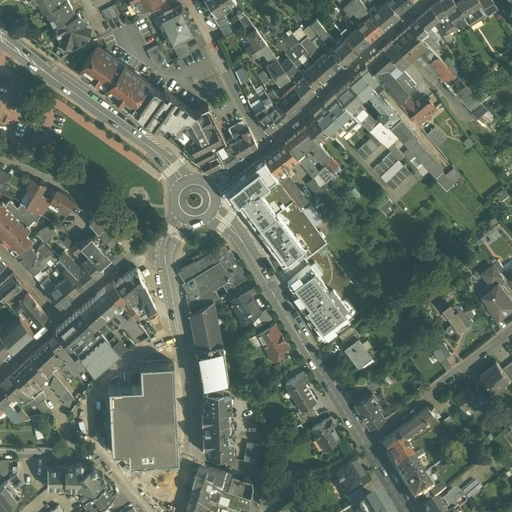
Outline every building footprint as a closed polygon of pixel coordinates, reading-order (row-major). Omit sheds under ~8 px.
[(30,0),(32,2),(35,0),(36,0),(42,11),(45,9),(62,0),(30,0)] [(67,0),(62,0),(45,9),(48,15),(52,16),(53,16),(57,24),(77,14),(74,9),(73,10),(67,0)] [(131,0),(137,12),(148,7),(161,0),(131,0)] [(235,0),(204,0),(215,15),(222,10),(221,9),(229,4),(229,5),(236,0),(235,0)] [(350,0),(343,7),(349,14),(353,10),(359,18),(361,17),(363,19),(371,13),(360,0),(350,0)] [(386,0),(371,13),(383,28),(399,15),(397,13),(386,0)] [(403,8),(396,0),(386,0),(397,13),(403,8)] [(396,0),(403,8),(412,0),(396,0)] [(453,0),(441,0),(439,1),(447,14),(447,15),(452,21),(462,15),(455,2),(453,0)] [(458,0),(455,2),(462,15),(465,19),(470,26),(488,14),(480,3),(480,2),(478,0),(458,0)] [(497,8),(492,0),(478,0),(480,2),(480,3),(488,14),(497,8)] [(439,1),(431,7),(439,19),(439,20),(447,15),(447,14),(439,1)] [(118,3),(113,6),(118,15),(123,13),(118,3)] [(181,4),(156,17),(170,45),(172,45),(182,40),(196,33),(181,4)] [(118,15),(113,6),(108,8),(112,18),(118,15)] [(342,19),(331,6),(326,11),(323,13),(343,34),(344,35),(348,32),(340,21),(342,19)] [(148,7),(137,12),(140,18),(150,13),(148,7)] [(431,7),(417,19),(426,29),(432,36),(435,34),(429,26),(433,23),(438,29),(437,29),(441,36),(443,35),(448,42),(451,39),(445,30),(441,23),(439,20),(439,19),(431,7)] [(108,8),(102,11),(107,21),(112,18),(108,8)] [(222,10),(215,15),(212,17),(218,25),(228,19),(222,10)] [(77,14),(57,24),(56,30),(62,32),(58,43),(71,46),(73,40),(79,42),(81,36),(87,38),(91,26),(85,24),(86,20),(82,19),(79,13),(77,14)] [(383,28),(371,13),(363,19),(357,24),(369,39),(383,28)] [(245,14),(239,18),(250,33),(256,28),(247,17),(245,14)] [(462,15),(452,21),(455,26),(458,24),(463,21),(465,19),(462,15)] [(329,34),(316,18),(310,23),(319,34),(322,39),(329,34)] [(417,19),(409,25),(419,35),(420,34),(424,30),(426,29),(417,19)] [(445,20),(441,23),(445,30),(449,27),(445,20)] [(309,24),(302,29),(311,40),(319,34),(310,23),(309,24)] [(348,32),(344,35),(357,49),(369,39),(357,24),(348,32)] [(409,25),(391,41),(409,59),(414,55),(418,52),(427,44),(419,35),(409,25)] [(276,58),(268,46),(256,28),(250,33),(247,34),(248,34),(244,37),(250,45),(245,48),(251,57),(251,58),(260,52),(263,52),(267,58),(270,62),(276,58)] [(431,37),(424,30),(420,34),(432,46),(437,42),(435,40),(434,41),(431,37)] [(319,34),(311,40),(317,47),(319,44),(324,41),(322,39),(319,34)] [(344,35),(343,34),(332,43),(330,41),(332,39),(329,34),(322,39),(324,41),(329,48),(342,63),(357,49),(344,35)] [(307,35),(299,41),(300,42),(302,44),(303,46),(311,40),(307,35)] [(182,40),(172,45),(179,59),(190,54),(182,40)] [(311,40),(303,46),(312,57),(314,61),(320,56),(314,49),(317,47),(311,40)] [(342,63),(329,48),(324,41),(319,44),(325,51),(323,54),(335,68),(342,63)] [(391,41),(366,63),(367,65),(377,77),(384,84),(399,102),(408,93),(418,85),(401,66),(409,59),(391,41)] [(158,44),(147,50),(153,60),(164,55),(158,44)] [(297,49),(291,54),(296,59),(303,53),(308,60),(312,57),(302,44),(297,49)] [(427,44),(418,52),(429,64),(438,55),(427,44)] [(124,63),(99,46),(96,47),(80,70),(81,70),(91,77),(91,78),(92,78),(93,78),(96,80),(95,80),(96,81),(97,81),(106,87),(104,89),(105,90),(124,63)] [(418,52),(414,55),(434,78),(438,74),(429,64),(418,52)] [(335,68),(323,54),(320,56),(314,61),(315,61),(327,75),(335,68)] [(164,55),(153,60),(159,66),(165,57),(164,55)] [(294,60),(290,55),(288,57),(294,64),(296,62),(294,60)] [(438,55),(429,64),(438,74),(442,77),(441,78),(456,94),(465,85),(453,72),(447,66),(438,55)] [(294,64),(288,57),(280,64),(282,67),(288,75),(291,72),(294,69),(296,71),(302,78),(304,76),(302,73),(299,70),(294,64)] [(267,58),(259,64),(261,67),(266,64),(270,62),(267,58)] [(280,64),(276,58),(270,62),(266,64),(274,77),(279,85),(289,78),(282,68),(282,67),(280,64)] [(296,62),(294,64),(299,70),(303,66),(298,60),(296,62)] [(453,60),(447,66),(453,72),(459,67),(453,60)] [(327,75),(315,61),(315,62),(312,64),(324,78),(327,75)] [(124,63),(105,90),(106,90),(115,96),(115,97),(116,97),(116,96),(120,98),(119,99),(120,100),(129,106),(129,107),(130,107),(133,103),(148,82),(148,81),(124,63)] [(324,78),(312,64),(311,64),(302,73),(304,76),(314,86),(324,78)] [(367,65),(360,71),(375,88),(377,90),(384,84),(377,77),(367,65)] [(242,67),(235,71),(241,83),(249,78),(242,67)] [(263,71),(257,75),(263,84),(269,80),(263,71)] [(375,88),(360,71),(354,77),(367,93),(372,98),(371,99),(379,108),(381,110),(377,113),(381,118),(386,124),(397,115),(397,114),(377,90),(375,88)] [(314,86),(304,76),(302,78),(301,79),(298,81),(294,85),(305,100),(315,91),(312,88),(314,86)] [(367,93),(354,77),(349,81),(363,96),(367,93)] [(278,85),(273,78),(269,80),(263,84),(268,92),(276,87),(278,85)] [(349,81),(335,94),(351,110),(356,106),(355,104),(361,98),(363,96),(349,81)] [(176,131),(180,127),(195,111),(194,111),(195,110),(178,99),(178,98),(168,91),(165,89),(163,92),(148,82),(133,103),(130,107),(157,126),(167,123),(176,131)] [(294,85),(280,98),(278,100),(291,113),(305,100),(294,85)] [(465,85),(456,94),(486,126),(494,118),(465,85)] [(268,92),(266,93),(269,98),(275,92),(272,89),(268,92)] [(275,92),(269,98),(272,102),(276,99),(278,101),(279,101),(278,100),(280,98),(275,92)] [(266,93),(260,97),(260,98),(263,102),(269,98),(266,93)] [(408,93),(399,102),(404,108),(406,111),(416,102),(415,102),(408,93)] [(335,94),(324,104),(325,105),(322,108),(321,107),(313,114),(316,117),(332,135),(337,130),(342,136),(360,120),(351,110),(335,94)] [(422,97),(415,102),(416,102),(406,111),(417,124),(423,120),(423,117),(429,117),(430,113),(436,108),(427,98),(425,100),(422,97)] [(260,98),(250,105),(254,112),(265,105),(263,102),(260,98)] [(291,113),(279,101),(278,101),(277,101),(278,102),(274,106),(285,118),(291,113)] [(285,118),(274,106),(272,103),(268,105),(271,109),(268,111),(276,124),(277,126),(285,118)] [(195,111),(180,127),(190,137),(193,134),(195,136),(191,145),(209,166),(210,167),(211,166),(210,166),(218,162),(219,162),(224,160),(217,146),(226,141),(208,104),(195,110),(194,111),(195,111)] [(268,111),(265,105),(254,112),(267,132),(276,124),(268,111)] [(361,108),(356,106),(351,110),(360,120),(368,129),(375,122),(361,108)] [(406,111),(404,108),(397,114),(397,115),(413,133),(420,127),(417,124),(406,111)] [(397,115),(386,124),(398,137),(402,142),(412,134),(413,133),(397,115)] [(328,130),(316,117),(305,127),(316,140),(317,140),(328,130)] [(381,118),(375,122),(368,129),(374,135),(382,142),(386,147),(391,142),(398,137),(386,124),(381,118)] [(498,120),(486,130),(493,138),(505,127),(498,120)] [(237,123),(228,128),(231,133),(240,129),(237,123)] [(190,137),(180,127),(176,131),(183,138),(182,142),(206,169),(210,167),(209,166),(191,145),(195,136),(193,134),(190,137)] [(257,145),(248,127),(241,131),(240,131),(243,136),(244,136),(251,149),(257,145)] [(305,127),(287,140),(298,154),(304,149),(316,140),(305,127)] [(434,127),(426,134),(437,147),(445,139),(434,127)] [(233,137),(244,154),(251,149),(244,136),(243,136),(240,131),(233,136),(233,137)] [(412,134),(402,142),(408,149),(421,162),(435,178),(443,172),(415,141),(417,140),(412,134)] [(374,135),(356,151),(364,159),(382,142),(374,135)] [(244,154),(233,137),(226,141),(217,146),(224,160),(227,165),(244,154)] [(467,138),(463,142),(468,148),(472,143),(467,138)] [(317,140),(316,140),(304,149),(306,153),(310,150),(321,161),(322,161),(326,165),(331,171),(338,164),(317,140)] [(404,156),(391,142),(386,147),(391,152),(398,160),(399,161),(404,156)] [(297,158),(284,143),(279,147),(291,163),(297,158)] [(279,147),(264,159),(275,174),(282,168),(283,169),(291,163),(279,147)] [(421,162),(408,149),(404,152),(416,167),(421,162)] [(391,152),(373,168),(381,176),(398,160),(391,152)] [(319,171),(307,156),(299,161),(312,177),(319,171)] [(228,193),(236,203),(241,200),(243,203),(240,205),(240,206),(240,207),(246,216),(250,213),(253,217),(249,220),(255,228),(276,212),(294,199),(264,159),(237,179),(239,181),(229,189),(228,193)] [(402,164),(385,181),(393,189),(410,172),(402,164)] [(319,171),(312,177),(312,178),(320,187),(334,175),(331,171),(326,165),(319,171)] [(454,167),(444,175),(452,185),(462,176),(454,167)] [(283,169),(282,168),(275,174),(276,174),(283,184),(290,193),(297,188),(283,169)] [(39,180),(32,176),(26,186),(28,187),(26,191),(31,194),(28,199),(33,202),(39,192),(44,183),(39,180)] [(312,178),(306,182),(316,194),(321,189),(320,187),(312,178)] [(297,188),(290,193),(298,205),(305,200),(297,188)] [(354,188),(350,191),(357,199),(361,195),(354,188)] [(501,200),(508,196),(503,188),(497,192),(501,200)] [(63,193),(56,189),(50,199),(49,200),(60,206),(58,208),(67,213),(74,200),(62,194),(63,193)] [(26,191),(20,201),(21,202),(25,205),(28,199),(31,194),(26,191)] [(39,192),(33,202),(39,205),(44,196),(39,192)] [(385,194),(376,202),(384,211),(388,207),(393,203),(385,194)] [(44,196),(39,205),(44,210),(49,200),(50,199),(44,196)] [(1,202),(0,201),(0,236),(0,237),(0,238),(7,245),(8,244),(10,246),(17,240),(17,239),(25,232),(36,220),(36,221),(40,213),(35,211),(30,207),(25,205),(21,202),(17,206),(9,199),(5,203),(2,201),(1,202)] [(39,205),(33,202),(30,207),(35,211),(39,205)] [(306,251),(276,212),(255,228),(256,229),(260,226),(263,230),(259,232),(264,240),(268,237),(271,241),(267,244),(273,251),(277,248),(280,252),(276,255),(282,263),(285,260),(288,264),(306,251)] [(104,226),(94,216),(89,221),(98,231),(104,226)] [(74,244),(52,222),(48,225),(70,247),(74,244)] [(98,231),(96,233),(103,240),(104,242),(107,239),(112,235),(104,226),(98,231)] [(48,236),(42,229),(37,233),(43,240),(48,236)] [(17,240),(10,246),(11,247),(16,251),(26,242),(30,239),(25,232),(17,239),(17,240)] [(43,240),(37,233),(33,237),(41,245),(45,241),(43,240)] [(96,233),(92,237),(98,244),(103,240),(96,233)] [(92,237),(90,234),(79,245),(81,246),(85,250),(90,247),(93,250),(99,245),(98,244),(92,237)] [(125,251),(112,235),(107,239),(111,245),(105,250),(105,251),(110,256),(114,260),(125,251)] [(51,249),(45,241),(41,245),(38,247),(38,248),(45,255),(47,254),(47,253),(51,249)] [(36,253),(26,242),(16,251),(14,252),(26,266),(32,259),(33,260),(35,254),(36,253)] [(74,244),(70,247),(75,253),(79,249),(74,244)] [(224,244),(212,251),(216,256),(233,284),(239,281),(239,280),(245,277),(246,276),(229,248),(227,249),(224,244)] [(58,245),(53,250),(58,256),(63,251),(58,245)] [(99,245),(93,250),(90,247),(85,250),(88,254),(93,259),(105,251),(105,250),(100,245),(99,245)] [(45,255),(38,248),(36,253),(35,254),(40,260),(45,255)] [(96,276),(83,262),(78,265),(64,250),(63,251),(58,256),(63,261),(74,273),(85,285),(96,276)] [(105,251),(93,259),(100,266),(110,256),(105,251)] [(212,251),(180,270),(184,276),(183,277),(182,279),(184,282),(186,282),(188,281),(190,285),(185,288),(184,289),(187,294),(185,295),(188,300),(187,301),(190,306),(188,307),(191,313),(213,299),(219,296),(214,288),(222,283),(227,291),(234,287),(233,284),(216,256),(212,251)] [(37,266),(41,270),(46,265),(53,260),(47,254),(45,255),(40,260),(39,261),(40,263),(37,266)] [(93,259),(88,254),(82,260),(83,262),(96,276),(103,269),(100,266),(93,259)] [(497,259),(493,263),(500,272),(505,268),(497,259)] [(57,264),(53,260),(46,265),(53,272),(59,266),(58,266),(57,265),(57,264)] [(85,285),(74,273),(63,261),(58,266),(59,266),(63,270),(67,275),(80,289),(85,285)] [(35,262),(28,268),(34,275),(41,270),(37,266),(36,263),(35,262)] [(500,272),(493,263),(488,266),(499,282),(500,281),(504,278),(500,272)] [(327,288),(310,265),(287,282),(297,295),(295,296),(305,310),(304,311),(324,338),(349,319),(344,312),(348,309),(333,289),(329,292),(326,289),(327,288)] [(59,266),(53,272),(56,276),(63,270),(59,266)] [(499,282),(488,266),(481,272),(489,283),(478,291),(491,309),(492,309),(498,317),(499,317),(507,311),(511,307),(511,298),(504,288),(500,281),(499,282)] [(133,268),(121,278),(125,284),(131,292),(143,282),(137,269),(133,268)] [(41,270),(34,275),(36,278),(43,272),(41,270)] [(63,270),(56,276),(59,280),(60,281),(67,275),(63,270)] [(43,272),(36,278),(40,283),(47,276),(49,275),(45,271),(43,272)] [(23,283),(13,272),(0,283),(0,294),(4,299),(23,283)] [(80,289),(67,275),(60,281),(73,295),(80,289)] [(47,276),(40,283),(48,292),(55,285),(47,276)] [(125,284),(121,278),(115,283),(126,297),(129,302),(134,298),(131,292),(125,284)] [(234,287),(227,291),(230,295),(227,296),(230,301),(232,301),(249,291),(250,291),(254,289),(248,278),(234,287)] [(115,283),(113,280),(105,286),(119,303),(126,297),(115,283)] [(73,295),(60,281),(55,285),(48,292),(60,306),(73,295)] [(143,282),(131,292),(134,298),(137,302),(139,305),(142,303),(150,296),(143,282)] [(105,286),(92,298),(106,314),(119,303),(105,286)] [(249,291),(232,301),(233,303),(232,304),(243,322),(256,314),(261,311),(250,291),(249,291)] [(46,315),(28,293),(18,300),(37,323),(46,315)] [(150,296),(142,303),(143,305),(152,299),(150,296)] [(92,298),(79,309),(94,325),(106,314),(92,298)] [(152,299),(143,305),(147,311),(155,306),(152,299)] [(191,313),(189,314),(196,348),(199,347),(219,342),(215,318),(217,318),(213,299),(191,313)] [(129,302),(124,306),(128,311),(132,306),(129,302)] [(147,311),(142,303),(139,305),(134,309),(140,316),(147,311)] [(134,309),(132,306),(128,311),(136,319),(140,316),(134,309)] [(460,306),(453,306),(442,314),(450,324),(447,326),(446,328),(445,329),(446,331),(447,332),(448,333),(449,334),(451,333),(455,330),(457,332),(472,320),(469,317),(474,313),(474,311),(471,307),(469,307),(463,312),(461,310),(462,310),(462,308),(460,306)] [(261,311),(256,314),(262,323),(266,320),(271,317),(266,308),(261,311)] [(79,309),(55,330),(66,342),(70,347),(94,325),(79,309)] [(19,316),(0,333),(12,348),(13,349),(32,331),(19,316)] [(262,323),(254,328),(257,333),(257,332),(269,325),(266,320),(262,323)] [(269,325),(257,332),(263,341),(280,331),(274,322),(269,325)] [(350,327),(339,335),(342,340),(354,332),(350,327)] [(55,330),(46,339),(56,350),(61,345),(62,345),(66,342),(55,330)] [(114,338),(108,330),(102,335),(119,354),(127,349),(116,336),(114,338)] [(280,331),(263,341),(262,342),(273,359),(283,354),(280,350),(281,349),(283,349),(286,348),(286,346),(288,345),(280,331)] [(257,333),(249,338),(254,346),(262,342),(263,341),(257,332),(257,333)] [(342,340),(340,342),(344,347),(357,337),(354,332),(342,340)] [(0,333),(0,359),(12,348),(0,333)] [(101,334),(83,350),(92,360),(86,365),(94,376),(119,354),(102,335),(101,334)] [(357,337),(344,347),(358,366),(372,356),(357,337)] [(46,339),(29,354),(38,364),(47,375),(48,375),(52,371),(50,368),(56,363),(59,364),(60,365),(65,360),(63,357),(56,350),(46,339)] [(219,342),(199,347),(200,355),(197,356),(198,365),(202,364),(203,372),(200,372),(201,381),(205,381),(206,388),(202,389),(229,387),(228,382),(222,342),(219,342)] [(451,354),(443,342),(437,346),(438,347),(445,358),(451,354)] [(62,345),(61,345),(56,350),(63,357),(65,360),(73,370),(75,373),(80,368),(78,365),(62,345)] [(438,347),(432,351),(439,361),(445,358),(438,347)] [(92,360),(83,350),(77,355),(83,361),(86,365),(92,360)] [(29,354),(10,373),(21,385),(28,392),(40,384),(49,376),(48,375),(47,375),(38,364),(29,354)] [(73,370),(65,360),(60,365),(67,374),(73,370)] [(493,365),(479,375),(491,391),(509,377),(504,370),(502,368),(497,360),(492,364),(493,365)] [(511,365),(511,364),(511,363),(511,360),(502,368),(504,370),(505,368),(511,377),(511,365)] [(125,386),(108,387),(111,451),(120,450),(130,450),(130,464),(177,461),(175,426),(173,393),(171,361),(141,363),(142,385),(125,386)] [(304,371),(298,375),(297,375),(285,382),(296,400),(299,398),(305,407),(311,403),(316,400),(305,382),(309,380),(304,371)] [(10,373),(0,381),(0,384),(10,395),(21,385),(10,373)] [(370,373),(354,385),(358,391),(374,379),(370,373)] [(54,374),(49,387),(55,389),(59,380),(54,374)] [(374,379),(358,391),(362,396),(372,390),(372,391),(379,386),(374,379)] [(55,389),(54,393),(60,395),(63,386),(59,380),(55,389)] [(10,395),(0,384),(0,405),(6,400),(8,398),(11,396),(10,395)] [(21,385),(10,395),(11,396),(13,398),(19,405),(28,400),(34,397),(31,394),(28,392),(21,385)] [(466,386),(463,388),(462,388),(453,395),(463,408),(476,398),(477,398),(471,390),(467,385),(466,386)] [(60,395),(58,398),(64,401),(68,391),(65,387),(63,386),(60,395)] [(484,397),(477,386),(471,390),(477,398),(476,398),(479,401),(484,397)] [(202,389),(203,409),(203,410),(206,410),(207,420),(203,420),(204,446),(213,445),(214,446),(215,445),(217,447),(219,447),(219,448),(225,447),(225,446),(232,446),(232,431),(231,431),(230,387),(229,387),(202,389)] [(362,396),(353,401),(359,411),(377,399),(372,391),(372,390),(362,396)] [(64,401),(63,404),(69,406),(73,397),(68,391),(64,401)] [(43,392),(34,397),(37,403),(44,399),(46,398),(43,392)] [(173,393),(175,426),(182,425),(180,393),(173,393)] [(34,397),(28,400),(31,406),(37,403),(34,397)] [(299,398),(296,400),(294,401),(300,410),(305,407),(299,398)] [(476,398),(463,408),(468,414),(480,405),(481,404),(479,401),(476,398)] [(44,399),(37,403),(43,413),(49,409),(44,399)] [(377,399),(359,411),(369,427),(384,418),(380,411),(383,409),(377,399)] [(17,411),(6,400),(0,405),(2,407),(14,419),(23,418),(22,417),(17,411)] [(320,401),(313,405),(316,409),(323,405),(320,401)] [(301,420),(317,412),(311,403),(305,407),(300,410),(296,413),(301,420)] [(427,406),(395,430),(404,445),(420,435),(439,420),(427,406)] [(26,414),(20,408),(17,411),(22,417),(26,414)] [(38,415),(31,416),(35,430),(42,428),(38,415)] [(331,415),(327,418),(311,427),(318,439),(324,448),(340,438),(331,425),(335,422),(331,415)] [(462,432),(449,415),(443,419),(457,436),(462,432)] [(301,423),(289,428),(293,435),(304,429),(301,423)] [(42,428),(35,430),(38,438),(45,436),(42,428)] [(395,430),(379,442),(387,455),(404,445),(395,430)] [(258,445),(247,443),(243,460),(255,462),(258,445)] [(213,445),(204,446),(205,453),(211,453),(211,454),(217,454),(218,456),(224,455),(224,457),(233,456),(232,446),(225,446),(225,447),(219,448),(219,447),(217,447),(215,445),(214,446),(213,445)] [(404,445),(387,455),(397,472),(414,461),(413,459),(412,457),(404,445)] [(422,451),(412,457),(413,459),(416,458),(417,460),(424,455),(422,451)] [(368,484),(354,461),(333,474),(340,485),(338,486),(345,497),(347,496),(358,489),(368,484)] [(414,461),(397,472),(406,486),(423,475),(414,462),(414,461)] [(87,466),(86,464),(73,464),(73,465),(64,464),(64,465),(65,485),(76,485),(83,496),(107,479),(102,473),(100,472),(97,474),(94,470),(96,469),(95,468),(96,466),(94,463),(92,463),(87,466)] [(64,465),(56,465),(56,466),(55,487),(56,487),(57,486),(65,486),(65,485),(64,465)] [(56,466),(47,466),(47,487),(55,487),(56,466)] [(217,476),(199,471),(195,486),(212,492),(214,484),(217,476)] [(423,475),(406,486),(415,501),(422,496),(423,497),(424,497),(425,497),(426,496),(427,495),(427,494),(427,493),(430,491),(434,489),(429,481),(426,483),(424,479),(424,478),(423,475)] [(231,481),(217,476),(214,484),(217,485),(217,487),(229,490),(231,481)] [(78,499),(87,511),(117,490),(108,478),(107,479),(106,480),(83,496),(82,496),(78,499)] [(7,480),(0,486),(0,511),(1,511),(20,495),(7,480)] [(459,493),(458,493),(462,498),(466,502),(471,499),(483,489),(475,480),(459,493)] [(434,489),(430,491),(434,498),(446,489),(442,483),(434,489)] [(212,492),(195,486),(191,498),(208,503),(212,492)] [(358,489),(347,496),(345,497),(352,508),(356,505),(364,500),(358,489)] [(457,490),(454,490),(447,496),(447,497),(448,496),(455,504),(462,498),(458,493),(459,493),(457,490)] [(250,503),(212,492),(208,503),(208,504),(218,507),(221,500),(230,503),(227,511),(230,511),(239,511),(240,511),(237,511),(238,505),(249,509),(249,508),(249,507),(250,503)] [(389,511),(378,492),(365,500),(364,500),(356,505),(360,511),(389,511)] [(437,505),(436,504),(429,508),(429,509),(424,511),(454,511),(457,510),(459,509),(455,504),(448,496),(447,497),(437,505)] [(216,511),(210,510),(210,511),(206,510),(208,504),(208,503),(191,498),(188,509),(197,511),(216,511)] [(471,499),(466,502),(472,511),(477,508),(471,499)]
